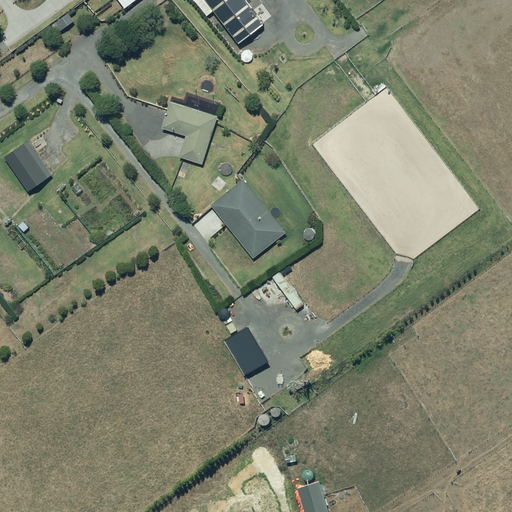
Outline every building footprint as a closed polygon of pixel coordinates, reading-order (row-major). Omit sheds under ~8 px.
[(264,22),(247,0),(207,0),(239,41),(264,22)] [(72,11),(53,22),(58,31),(77,20),(72,11)] [(164,127),(188,135),(181,156),(204,164),(219,116),(173,101),(164,127)] [(218,177),(212,184),(213,185),(207,191),(215,197),(227,184),(218,177)] [(244,178),(212,204),(254,256),(286,231),(244,178)] [(206,268),(198,272),(218,306),(225,302),(206,268)] [(237,321),(230,325),(249,358),(256,354),(237,321)] [(332,511),(323,480),(301,487),(308,511),(332,511)]
